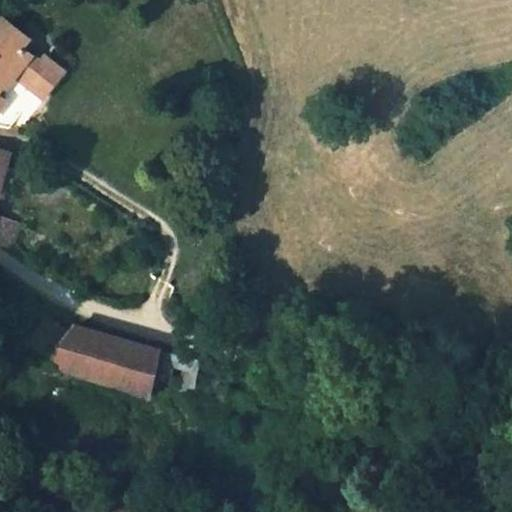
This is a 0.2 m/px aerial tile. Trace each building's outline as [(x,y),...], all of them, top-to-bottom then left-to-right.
[(0,51),(8,59),(31,35),(8,18),(0,25),(0,51)] [(31,35),(8,59),(44,92),(62,71),(73,81),(84,68),(69,57),(65,62),(31,35)] [(8,59),(0,51),(0,81),(11,91),(30,107),(44,92),(8,59)] [(54,104),(73,81),(62,71),(44,92),(30,107),(43,117),(54,104)] [(0,101),(11,91),(0,81),(0,101)] [(11,91),(0,101),(0,122),(9,130),(2,138),(15,148),(29,132),(18,122),(30,107),(11,91)] [(43,117),(30,107),(18,122),(29,132),(43,117)] [(0,151),(0,239),(11,247),(14,227),(0,218),(0,210),(15,156),(0,151)] [(79,378),(101,385),(116,339),(79,328),(77,326),(54,360),(71,375),(79,378)] [(124,341),(116,339),(101,385),(112,388),(124,341)] [(173,355),(124,341),(112,388),(148,399),(152,387),(173,387),(173,355)] [(173,355),(173,387),(192,387),(203,364),(173,355)]
